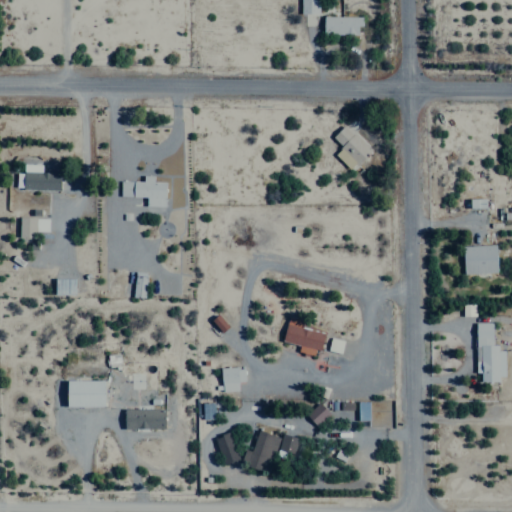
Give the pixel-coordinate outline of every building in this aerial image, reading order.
[(316,0),(298,0),(299,13),(317,14),(316,0)] [(359,34),(359,16),(322,16),(322,34),(359,34)] [(370,150),(343,124),(331,137),(341,147),(334,154),(351,170),(370,150)] [(59,172),(40,171),(40,164),(22,164),(22,173),(16,172),(15,188),(59,189),(59,172)] [(119,196),(145,197),(145,206),(163,206),(164,182),(152,181),(152,175),(142,175),(141,181),(119,180),(119,196)] [(34,217),(17,217),(18,238),(34,238),(34,217)] [(47,231),(47,218),(34,218),(34,231),(47,231)] [(461,246),(462,273),(495,272),(494,244),(461,246)] [(145,272),(133,272),(132,297),(144,297),(145,272)] [(473,304),(461,304),(461,315),(473,316),(473,304)] [(219,331),(225,326),(217,315),(210,320),(219,331)] [(300,327),(302,319),(287,316),(281,341),(298,345),(296,353),(316,357),(322,332),(300,327)] [(492,322),(474,323),(475,347),(479,347),(479,362),(475,362),(475,373),(480,373),(480,380),(504,380),(503,350),(493,351),(492,322)] [(340,353),(342,340),(329,338),(327,351),(340,353)] [(219,368),(220,391),(236,390),(236,382),(243,381),(242,367),(219,368)] [(104,406),(103,379),(65,381),(66,407),(104,406)] [(357,420),(368,420),(367,401),(356,401),(357,420)] [(213,419),(212,402),(200,403),(201,419),(213,419)] [(315,426),(328,412),(317,402),(304,415),(315,426)] [(163,428),(163,408),(122,409),(123,429),(163,428)] [(277,437),(254,429),(242,464),(266,472),(277,437)] [(236,460),(229,432),(213,436),(221,464),(236,460)] [(276,449),(292,454),(296,437),(280,433),(276,449)]
